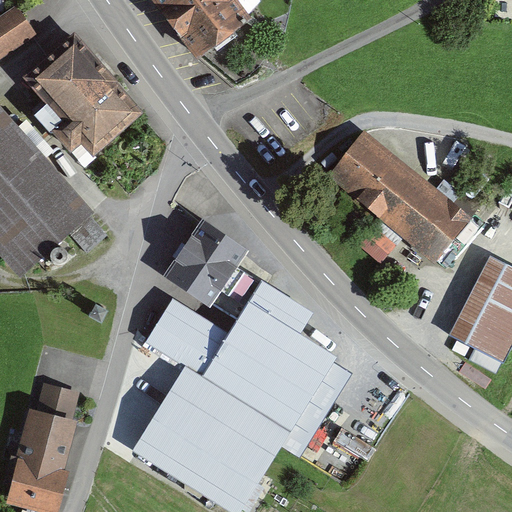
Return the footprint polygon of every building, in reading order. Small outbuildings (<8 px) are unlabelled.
[(147,0),(203,71),(256,29),(233,0),(147,0)] [(0,62),(40,35),(22,9),(0,24),(0,62)] [(78,49),(34,87),(71,129),(57,142),(71,158),(80,150),(97,169),(146,126),(78,49)] [(102,222),(0,111),(0,247),(30,280),(67,247),(83,265),(104,246),(91,232),(102,222)] [(483,218),(372,132),(336,178),(447,264),(483,218)] [(250,252),(204,221),(167,277),(214,307),(250,252)] [(511,263),(498,256),(454,336),(476,348),(467,364),(494,379),(504,360),(511,364),(511,263)] [(292,432),(339,358),(301,334),(314,313),(263,282),(230,335),(174,300),(148,343),(187,367),(292,432)] [(231,511),(239,511),(292,432),(187,367),(134,451),(231,511)] [(79,395),(44,386),(38,409),(73,418),(79,395)] [(76,425),(33,414),(9,503),(42,511),(58,511),(69,473),(63,471),(76,425)]
